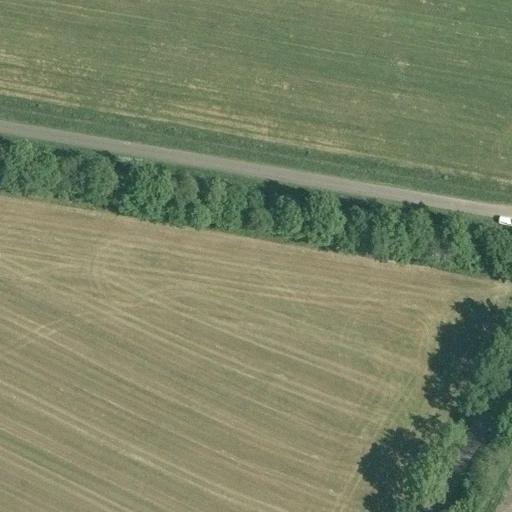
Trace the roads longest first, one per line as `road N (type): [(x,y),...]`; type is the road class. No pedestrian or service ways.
road 1 (unclassified): [(511,213),(0,124)]
road 2 (unclassified): [(428,511),(511,364)]
